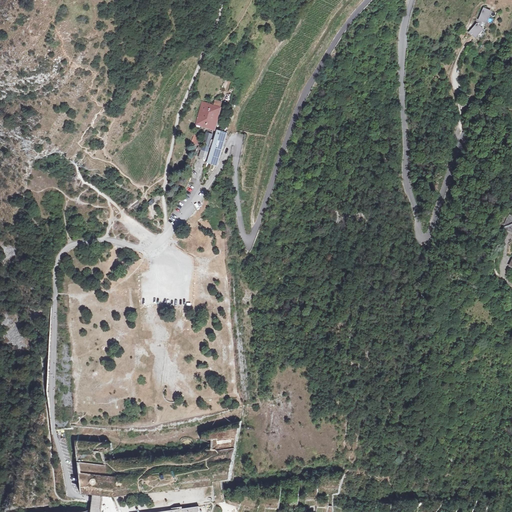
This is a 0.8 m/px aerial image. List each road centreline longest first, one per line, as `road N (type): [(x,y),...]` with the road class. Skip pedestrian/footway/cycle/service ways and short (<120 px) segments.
road 1 (unclassified): [(369,0),(306,90),(251,237),(241,226),(235,137),(166,233)]
road 2 (unclassified): [(511,56),(471,120),(426,235),(401,101),(411,0)]
road 3 (track): [(166,233),(164,183),(178,114),(221,0)]
